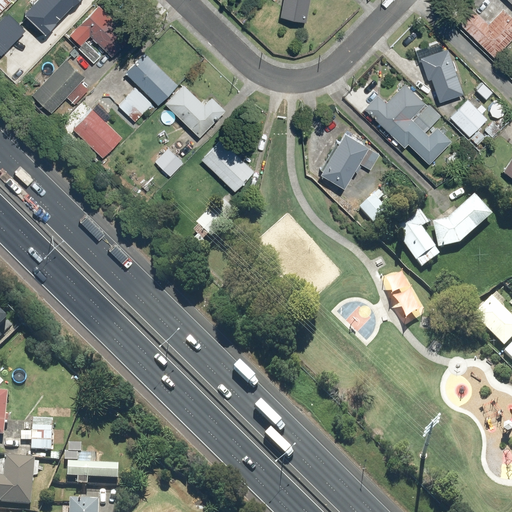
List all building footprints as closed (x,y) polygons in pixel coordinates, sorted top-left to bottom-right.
[(0,0),(0,10),(10,1),(8,0),(0,0)] [(31,0),(24,8),(45,28),(73,0),(31,0)] [(303,22),(307,0),(268,0),(269,1),(280,4),(277,17),(303,22)] [(128,36),(96,5),(67,34),(78,45),(87,35),(109,56),(128,36)] [(454,22),(492,57),(511,35),(511,20),(500,9),(486,24),(468,7),(454,22)] [(5,10),(0,15),(0,49),(23,26),(5,10)] [(84,42),(77,49),(92,62),(98,56),(84,42)] [(460,94),(444,49),(417,58),(425,80),(428,79),(436,102),(460,94)] [(142,53),(123,72),(155,104),(174,85),(142,53)] [(64,58),(30,93),(48,110),(82,76),(64,58)] [(80,83),(66,97),(72,103),(86,89),(80,83)] [(374,95),(361,109),(401,147),(405,143),(426,163),(447,140),(433,127),(425,135),(407,119),(422,103),(401,83),(383,103),(374,95)] [(162,103),(196,136),(222,110),(208,97),(201,105),(181,85),(162,103)] [(116,105),(134,122),(144,112),(148,117),(155,109),(133,88),(116,105)] [(466,100),(448,117),(467,136),(485,119),(466,100)] [(411,120),(423,131),(438,115),(426,104),(411,120)] [(119,137),(90,108),(70,128),(99,157),(119,137)] [(484,138),(476,129),(467,137),(476,146),(484,138)] [(363,146),(340,133),(316,174),(339,188),(363,146)] [(218,139),(199,159),(232,191),(251,171),(218,139)] [(167,148),(155,160),(170,174),(182,162),(167,148)] [(511,152),(500,170),(511,177),(511,152)] [(157,182),(149,174),(138,185),(146,193),(157,182)] [(194,225),(209,239),(236,211),(222,197),(194,225)] [(387,213),(372,197),(358,211),(373,226),(387,213)] [(471,199),(444,223),(430,226),(435,251),(456,247),(489,218),(471,199)] [(427,225),(417,212),(394,229),(403,241),(400,244),(419,270),(438,257),(419,231),(427,225)] [(204,247),(194,238),(185,248),(195,258),(204,247)] [(511,323),(489,301),(470,320),(501,350),(511,338),(511,323)] [(511,343),(502,354),(511,362),(511,343)] [(0,434),(7,435),(10,391),(0,390),(0,434)] [(54,419),(34,418),(32,449),(52,450),(54,419)] [(71,443),(71,451),(68,451),(68,460),(80,461),(80,452),(83,452),(84,443),(71,443)] [(33,504),(37,458),(7,456),(6,476),(0,475),(0,498),(4,499),(4,501),(33,504)] [(72,463),(71,476),(81,477),(81,484),(90,484),(91,477),(120,479),(121,465),(72,463)] [(101,511),(102,500),(73,499),(72,511),(101,511)]
